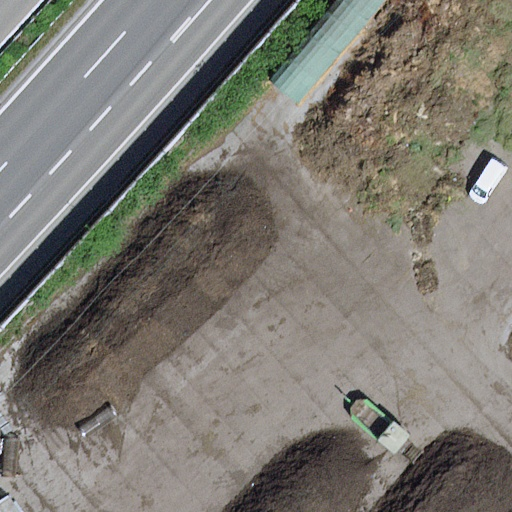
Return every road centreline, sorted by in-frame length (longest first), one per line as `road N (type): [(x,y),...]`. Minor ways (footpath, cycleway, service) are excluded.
road 1 (motorway): [(51,115),(198,0)]
road 2 (motorway): [(51,115),(153,0)]
